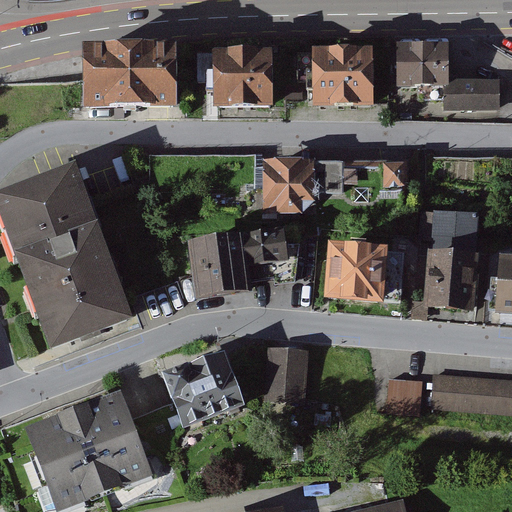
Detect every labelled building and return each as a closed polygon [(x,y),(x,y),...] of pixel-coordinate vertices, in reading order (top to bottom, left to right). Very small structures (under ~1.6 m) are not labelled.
[(459,52),(405,51),(405,95),(449,96),(449,112),(502,113),(502,84),(458,83),(459,52)] [(194,57),(100,56),(99,115),(193,116),(194,57)] [(384,56),(323,57),(324,112),(384,112),(384,56)] [(284,58),(225,57),(224,111),(283,111),(284,58)] [(324,166),(271,165),(270,209),(324,210),(324,166)] [(411,169),(389,168),(388,189),(410,190),(411,169)] [(92,174),(6,206),(64,360),(150,327),(92,174)] [(295,235),(198,249),(207,306),(260,298),(256,271),(299,265),(295,235)] [(402,255),(344,250),(338,305),(397,310),(402,255)] [(491,261),(440,255),(434,314),(484,320),(491,261)] [(315,356),(272,351),(267,405),(309,409),(315,356)] [(237,359),(176,382),(196,434),(257,410),(237,359)] [(511,378),(435,374),(433,413),(511,417),(511,378)] [(391,380),(389,414),(423,416),(426,382),(391,380)] [(130,397),(34,433),(63,511),(75,511),(161,480),(130,397)]
